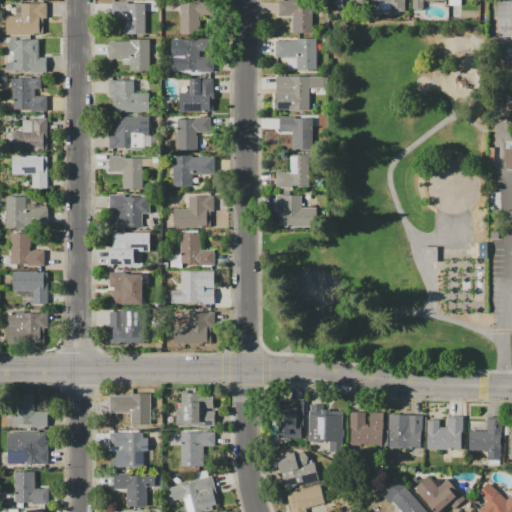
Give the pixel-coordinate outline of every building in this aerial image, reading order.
[(125,35),(126,16),(111,16),(111,2),(126,2),(126,4),(143,4),(143,0),(151,0),(151,15),(145,14),(144,35),(125,35)] [(312,34),(293,34),(293,15),(278,15),(278,0),(294,0),(294,3),(312,3),(312,34)] [(405,0),(405,13),(391,13),(391,2),(370,2),(370,0),(405,0)] [(411,0),(444,0),(444,2),(426,2),(426,10),(411,10),(411,0)] [(6,36),(6,16),(15,16),(15,3),(46,3),(46,36),(6,36)] [(180,3),(201,4),(201,34),(180,34),(180,3)] [(297,70),(297,57),(275,57),(275,41),(297,41),(297,38),(315,38),(315,70),(297,70)] [(180,39),(207,40),(207,51),(199,51),(199,58),(213,58),(212,73),(180,73),(180,39)] [(9,40),(37,40),(37,59),(46,59),(46,73),(27,73),(27,71),(9,71),(9,40)] [(129,72),(129,65),(121,65),(121,59),(108,59),(108,42),(129,42),(130,40),(150,40),(150,73),(129,72)] [(290,112),(290,110),(276,110),(276,77),(311,77),(311,112),(290,112)] [(46,110),(13,110),(13,78),(41,78),(41,90),(34,90),(34,97),(46,97),(46,110)] [(189,79),(213,79),(213,112),(178,112),(178,88),(189,88),(189,79)] [(147,113),(112,112),(112,96),(108,95),(109,81),(134,81),(134,93),(147,94),(147,113)] [(176,119),(193,119),(193,117),(213,117),(213,134),(198,134),(197,150),(176,150),(176,119)] [(293,149),(293,131),(279,131),(279,117),(313,117),(313,149),(293,149)] [(112,118),(150,118),(149,154),(112,153),(112,148),(108,148),(108,133),(112,133),(112,118)] [(11,151),(11,132),(32,132),(32,119),(47,119),(47,151),(11,151)] [(277,186),(277,172),(290,172),(290,154),(308,154),(308,186),(277,186)] [(173,155),(192,155),(192,158),(213,158),(213,175),(193,175),(192,188),(173,188),(173,155)] [(12,156),(48,156),(48,188),(31,188),(31,174),(12,174),(12,156)] [(123,189),(123,171),(109,171),(109,156),(122,156),(122,159),(150,159),(150,167),(143,167),(142,189),(123,189)] [(142,228),(110,228),(110,212),(115,212),(115,210),(109,210),(109,195),(123,195),(123,197),(150,197),(149,213),(143,213),(142,228)] [(275,195),(302,195),(302,207),(316,207),(316,227),(280,227),(280,210),(275,210),(275,195)] [(5,228),(5,197),(25,197),(25,203),(36,203),(36,228),(5,228)] [(173,228),(174,210),(188,210),(189,197),(214,197),(213,228),(173,228)] [(44,267),(10,267),(10,233),(29,233),(29,251),(44,251),(44,267)] [(116,233),(149,233),(148,251),(134,251),(134,265),(109,265),(109,249),(115,250),(116,233)] [(182,233),(200,233),(199,251),(213,252),(213,267),(182,267),(182,233)] [(474,242),(488,242),(488,259),(474,259),(474,242)] [(421,247),(438,246),(438,262),(421,262),(421,247)] [(180,271),(218,272),(218,303),(214,303),(214,305),(206,305),(206,308),(200,308),(200,305),(197,305),(197,303),(183,303),(183,305),(169,305),(169,291),(180,291),(180,271)] [(13,272),(50,272),(50,290),(46,290),(46,304),(31,304),(31,290),(13,290),(13,272)] [(143,275),(142,306),(113,305),(113,286),(109,286),(109,272),(121,272),(121,275),(143,275)] [(145,345),(109,344),(109,312),(124,312),(124,327),(145,327),(145,345)] [(6,313),(46,313),(46,348),(6,348),(6,313)] [(189,313),(217,313),(216,325),(210,325),(210,345),(174,345),(174,326),(189,326),(189,313)] [(150,425),(131,425),(131,414),(109,414),(109,393),(150,393),(150,425)] [(14,394),(34,394),(33,412),(45,412),(45,427),(13,426),(14,394)] [(181,394),(215,394),(215,407),(205,407),(205,411),(215,411),(215,427),(181,427),(181,394)] [(304,401),(302,444),(284,444),(285,434),(274,433),(274,414),(288,414),(289,400),(304,401)] [(309,403),(324,403),(323,414),(345,415),(344,440),(308,439),(309,403)] [(384,412),(383,447),(349,445),(351,411),(365,412),(364,423),(369,423),(370,412),(384,412)] [(389,413),(422,414),(421,448),(387,446),(389,413)] [(427,418),(440,418),(439,427),(448,428),(448,417),(464,418),(463,450),(426,449),(427,418)] [(487,417),(503,417),(502,459),(485,459),(485,450),(469,449),(470,430),(486,431),(487,417)] [(173,432),(214,432),(214,445),(204,445),(204,466),(173,466),(173,432)] [(7,433),(46,433),(46,464),(7,464),(7,433)] [(122,467),(122,447),(110,447),(110,433),(142,433),(142,467),(122,467)] [(277,456),(305,450),(308,464),(316,462),(320,480),(284,488),(277,456)] [(15,472),(34,472),(34,489),(48,489),(48,503),(14,502),(15,472)] [(127,507),(127,489),(114,489),(114,474),(154,474),(154,485),(144,485),(144,507),(127,507)] [(435,511),(414,489),(428,476),(437,486),(446,478),(465,498),(449,511),(435,511)] [(398,478),(429,511),(403,511),(384,491),(398,478)] [(201,511),(186,511),(184,500),(174,502),(170,487),(195,482),(201,511)] [(511,495),(511,511),(479,511),(478,510),(485,503),(476,494),(489,482),(507,500),(511,495)] [(320,486),(324,503),(306,508),(307,511),(291,511),(287,494),(320,486)]
